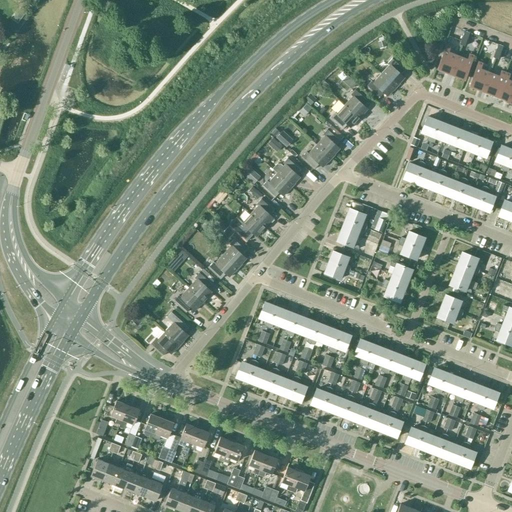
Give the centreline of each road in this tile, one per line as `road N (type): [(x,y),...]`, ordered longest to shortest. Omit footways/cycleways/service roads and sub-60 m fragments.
road 1 (primary): [(82,319),(157,205),(238,110),(325,30),(374,0)]
road 2 (primary): [(332,0),(274,40),(182,134),(64,299)]
road 3 (residential): [(480,505),(173,384)]
road 4 (residential): [(340,172),(511,240)]
road 5 (tertiary): [(17,172),(80,0)]
road 6 (primary): [(0,490),(72,338)]
road 7 (residential): [(255,276),(390,333)]
road 8 (tertiary): [(11,194),(3,215),(8,252),(53,320)]
road 9 (residential): [(255,276),(173,384)]
road 10 (residential): [(340,172),(255,276)]
road 11 (tertiary): [(64,299),(27,260),(11,194)]
road 12 (primary): [(53,320),(0,428)]
road 13 (residential): [(428,98),(413,97),(340,172)]
